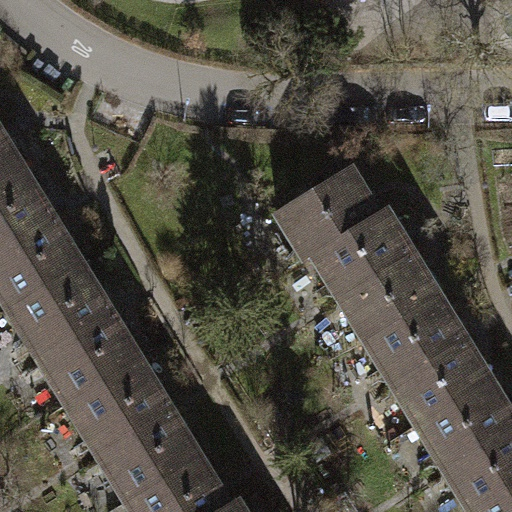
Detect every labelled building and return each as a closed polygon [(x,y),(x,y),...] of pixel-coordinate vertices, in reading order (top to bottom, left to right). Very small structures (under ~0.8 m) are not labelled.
[(0,184),(23,170),(0,132),(0,184)] [(23,170),(0,184),(0,250),(53,218),(23,170)] [(314,257),(380,216),(352,170),(278,216),(307,262),(314,257)] [(340,300),(414,255),(387,212),(380,216),(314,257),(340,300)] [(53,218),(0,250),(0,294),(9,310),(82,265),(53,218)] [(366,342),(440,297),(414,255),(340,300),(366,342)] [(82,265),(9,310),(39,358),(72,338),(112,313),(82,265)] [(440,297),(366,342),(393,385),(466,339),(440,297)] [(72,338),(39,358),(69,406),(142,361),(112,313),(72,338)] [(419,428),(493,382),(466,339),(393,385),(419,428)] [(142,361),(69,406),(99,454),(172,409),(142,361)] [(511,413),(493,382),(419,428),(445,470),(511,428),(511,413)] [(172,409),(99,454),(129,502),(202,457),(172,409)] [(471,511),(472,511),(511,487),(511,428),(445,470),(471,511)] [(202,457),(129,502),(134,511),(220,511),(232,505),(202,457)] [(511,511),(511,487),(472,511),(511,511)] [(244,511),(238,501),(232,505),(220,511),(244,511)]
